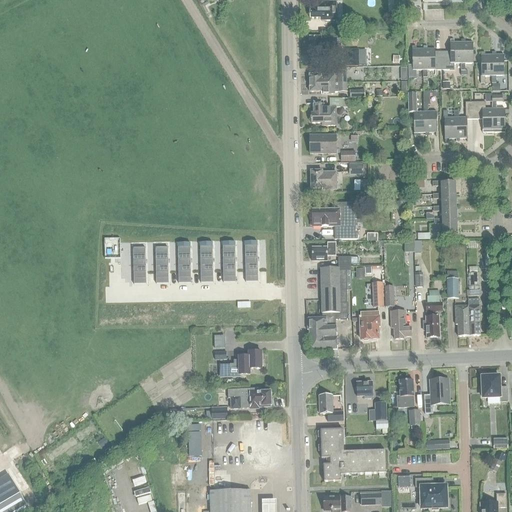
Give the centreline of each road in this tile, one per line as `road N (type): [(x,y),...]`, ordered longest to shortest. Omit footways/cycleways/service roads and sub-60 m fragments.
road 1 (tertiary): [(294,374),(285,0)]
road 2 (residential): [(502,356),(495,168)]
road 3 (tertiary): [(294,374),(460,358)]
road 4 (residential): [(460,358),(466,511)]
road 5 (tertiary): [(299,511),(294,374)]
